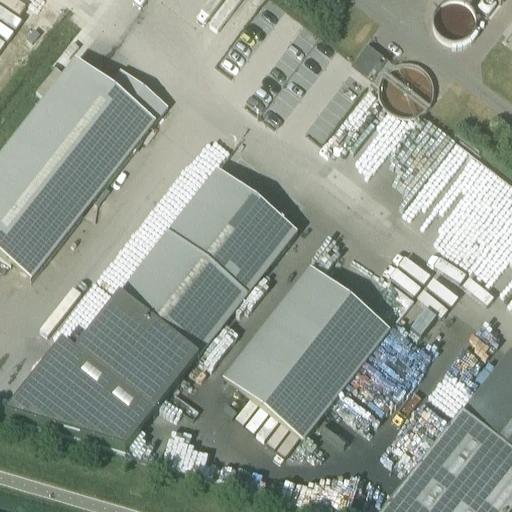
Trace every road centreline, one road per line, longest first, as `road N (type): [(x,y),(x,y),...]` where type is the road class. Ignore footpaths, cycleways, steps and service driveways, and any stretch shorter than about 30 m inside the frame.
road 1 (unknown): [(332,200),(201,386),(197,410),(208,431),(296,491),(332,493),(379,452),(480,313)]
road 2 (unclassified): [(511,336),(110,30)]
road 3 (unknown): [(200,99),(14,327)]
